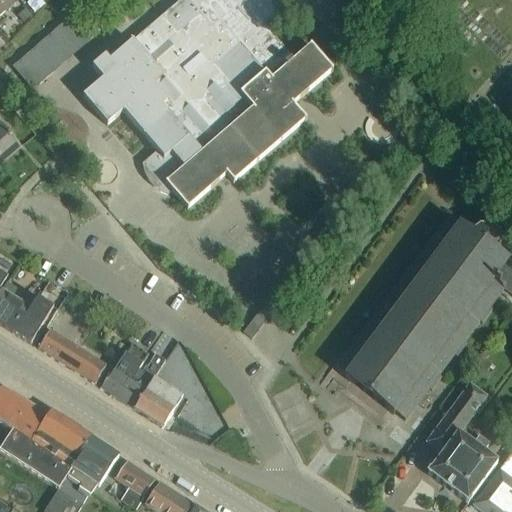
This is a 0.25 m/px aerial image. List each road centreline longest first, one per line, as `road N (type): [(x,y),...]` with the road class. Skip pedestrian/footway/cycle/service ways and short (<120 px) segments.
road 1 (residential): [(285,487),(256,413),(192,340),(37,240)]
road 2 (tertiary): [(156,448),(0,350)]
road 3 (unclassified): [(285,487),(175,442),(156,448)]
